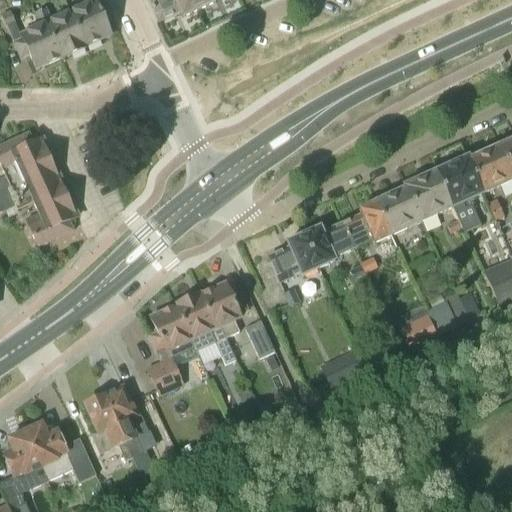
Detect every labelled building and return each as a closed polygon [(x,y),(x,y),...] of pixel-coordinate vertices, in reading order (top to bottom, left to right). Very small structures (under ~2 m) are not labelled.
[(69,13),(86,49),(111,38),(104,23),(112,19),(103,0),(87,0),(89,4),(69,13)] [(182,20),(198,12),(192,0),(147,0),(158,24),(179,14),(182,20)] [(192,0),(198,12),(215,4),(212,0),(192,0)] [(86,49),(69,13),(51,21),(46,11),(35,16),(40,27),(45,25),(61,60),(86,49)] [(45,25),(40,27),(19,36),(9,13),(1,17),(21,61),(29,57),(36,72),(61,60),(45,25)] [(2,205),(12,200),(58,180),(57,177),(59,174),(55,167),(52,167),(47,156),(49,154),(46,146),(43,146),(41,141),(33,145),(28,135),(0,147),(0,167),(4,176),(5,178),(0,180),(0,214),(5,212),(2,205)] [(511,142),(499,148),(511,177),(511,142)] [(483,197),(511,184),(511,177),(499,148),(469,162),(467,162),(483,197)] [(467,162),(469,162),(467,159),(435,174),(452,211),(453,210),(458,222),(462,231),(463,231),(465,234),(480,228),(471,208),(464,211),(462,207),(483,197),(467,162)] [(421,225),(452,211),(435,174),(403,188),(404,191),(406,191),(421,225)] [(60,184),(58,180),(12,200),(17,212),(33,204),(35,206),(39,215),(25,221),(37,249),(73,233),(68,223),(76,219),(74,215),(76,212),(73,205),(70,205),(65,194),(67,192),(63,184),(60,184)] [(391,238),(421,225),(406,191),(404,191),(375,204),(391,238)] [(487,205),(495,223),(503,220),(495,202),(487,205)] [(373,247),(391,238),(375,204),(359,212),(361,217),(341,226),(354,253),(372,245),(373,247)] [(450,236),(462,231),(458,222),(446,227),(450,236)] [(336,261),(354,253),(341,226),(322,235),(319,230),(303,237),(318,272),(337,264),(336,261)] [(301,280),(318,272),(303,237),(286,245),(288,250),(268,259),(280,285),(299,276),(301,280)] [(511,259),(483,273),(499,309),(511,303),(511,259)] [(377,269),(373,260),(361,266),(361,267),(365,275),(377,269)] [(365,276),(365,275),(361,267),(350,272),(354,281),(365,276)] [(221,343),(225,341),(239,334),(234,323),(242,320),(240,315),(247,312),(240,297),(231,300),(224,285),(200,296),(221,343)] [(295,292),(285,296),(291,308),(300,303),(295,292)] [(221,343),(200,296),(173,307),(174,308),(195,354),(215,345),(225,367),(235,362),(225,341),(221,343)] [(433,310),(445,304),(444,302),(441,296),(429,302),(433,310)] [(457,302),(460,301),(457,296),(444,302),(445,304),(456,328),(457,328),(467,323),(457,302)] [(457,302),(467,323),(481,317),(471,296),(460,301),(457,302)] [(196,356),(195,354),(174,308),(150,319),(156,334),(148,338),(161,366),(147,372),(160,399),(184,388),(172,360),(170,361),(167,354),(176,350),(181,363),(196,356)] [(262,331),(259,324),(247,329),(250,336),(262,331)] [(421,343),(413,326),(400,333),(409,350),(421,343)] [(377,337),(389,361),(402,354),(390,330),(377,337)] [(328,392),(361,375),(354,362),(352,355),(336,363),(338,370),(322,378),(328,392)] [(271,357),(265,360),(270,372),(277,369),(271,357)] [(103,398),(132,461),(143,455),(136,440),(144,436),(123,389),(103,398)] [(126,463),(132,461),(103,398),(84,407),(97,435),(91,438),(100,456),(114,450),(119,447),(126,463)] [(272,406),(260,411),(264,419),(275,413),(272,406)] [(314,432),(322,429),(313,412),(306,416),(314,432)] [(307,436),(314,432),(306,416),(299,419),(307,436)] [(300,439),(307,436),(299,419),(292,423),(300,439)] [(232,426),(237,437),(248,432),(242,421),(232,426)] [(293,443),(300,439),(292,423),(284,427),(293,443)] [(24,433),(47,483),(48,483),(73,472),(78,485),(96,477),(81,444),(64,451),(56,433),(46,437),(41,426),(24,433)] [(19,495),(47,483),(24,433),(8,441),(13,452),(3,457),(14,481),(0,486),(0,489),(10,511),(24,506),(19,495)] [(176,505),(186,501),(193,498),(184,477),(167,484),(176,504),(176,505)] [(150,501),(154,511),(168,505),(163,495),(150,501)] [(136,498),(122,503),(110,509),(111,511),(138,511),(137,510),(140,509),(136,498)]
